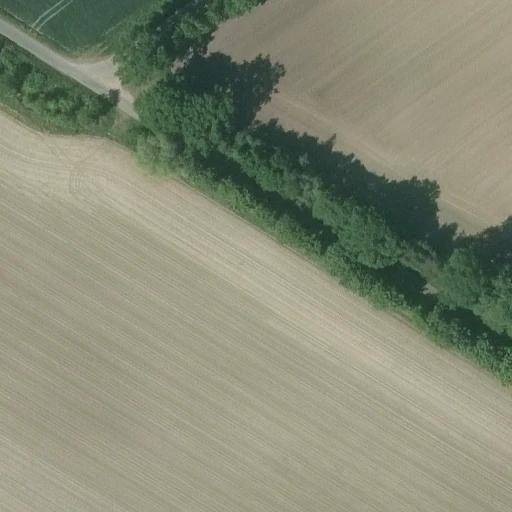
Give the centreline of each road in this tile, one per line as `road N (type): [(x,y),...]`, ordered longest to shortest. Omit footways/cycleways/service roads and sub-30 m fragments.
road 1 (unclassified): [(76,93),(511,367)]
road 2 (unclassified): [(76,93),(202,0)]
